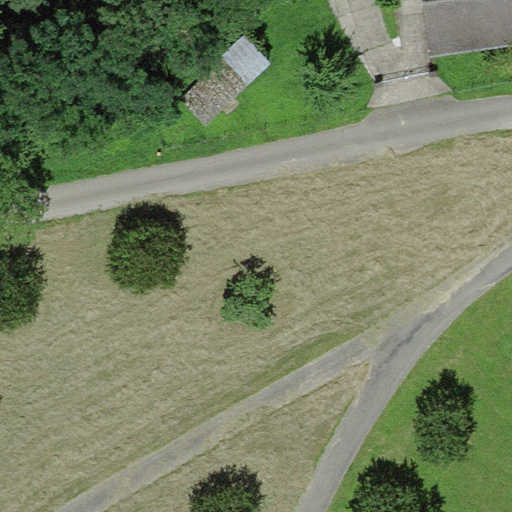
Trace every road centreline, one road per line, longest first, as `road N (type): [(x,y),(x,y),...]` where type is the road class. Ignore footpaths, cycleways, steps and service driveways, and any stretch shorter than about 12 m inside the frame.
road 1 (track): [(511,107),(0,202)]
road 2 (track): [(75,511),(417,317),(511,253)]
road 3 (track): [(301,511),(346,423),(417,317)]
